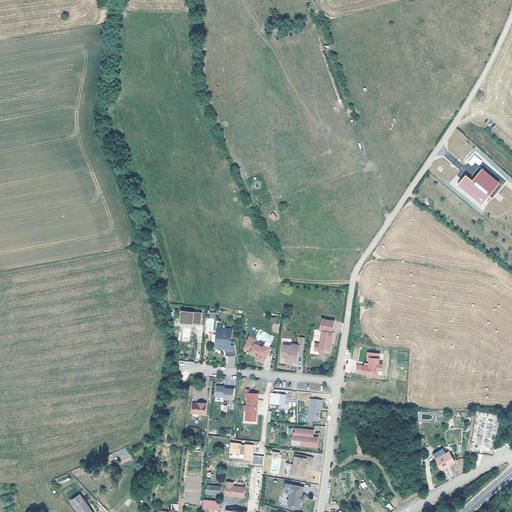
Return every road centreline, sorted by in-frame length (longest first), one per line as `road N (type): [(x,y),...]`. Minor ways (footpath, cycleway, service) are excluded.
road 1 (track): [(346,323),(356,269),(477,86),(511,13)]
road 2 (residential): [(337,381),(188,369)]
road 3 (residential): [(337,381),(319,511)]
